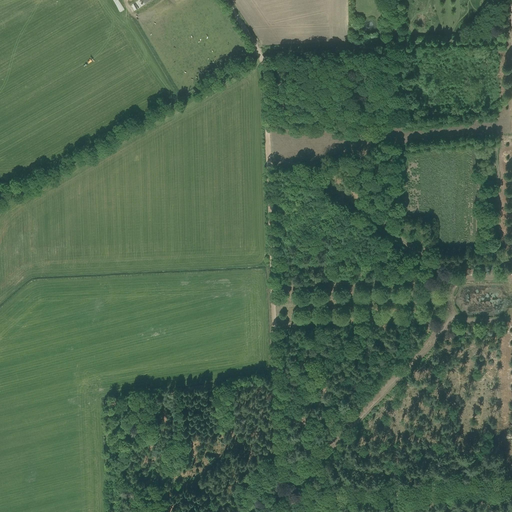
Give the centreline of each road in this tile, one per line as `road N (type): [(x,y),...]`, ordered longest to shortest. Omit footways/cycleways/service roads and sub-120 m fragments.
road 1 (track): [(279,492),(264,72),(257,55)]
road 2 (track): [(257,55),(29,182),(0,210)]
road 3 (unclassified): [(249,511),(279,492),(511,477)]
